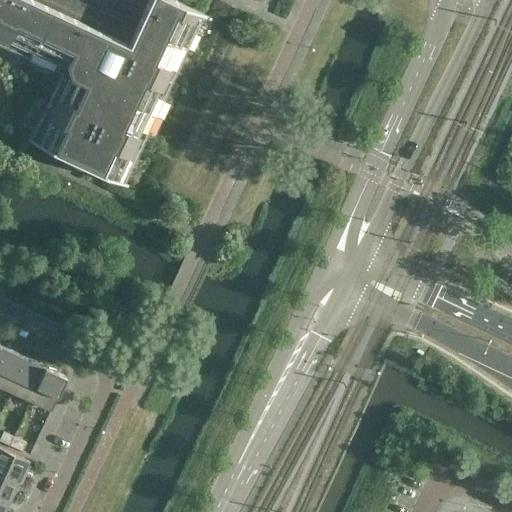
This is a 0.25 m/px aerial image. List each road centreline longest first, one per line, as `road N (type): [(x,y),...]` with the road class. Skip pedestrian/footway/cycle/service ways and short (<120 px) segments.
road 1 (tertiary): [(449,0),(372,171),(344,274)]
road 2 (tertiary): [(371,266),(372,241),(397,182),(487,0)]
road 3 (residential): [(43,511),(109,364),(0,308)]
road 4 (residential): [(219,511),(344,274)]
road 5 (tertiary): [(344,274),(373,300),(511,366)]
road 6 (tertiary): [(511,331),(371,266)]
